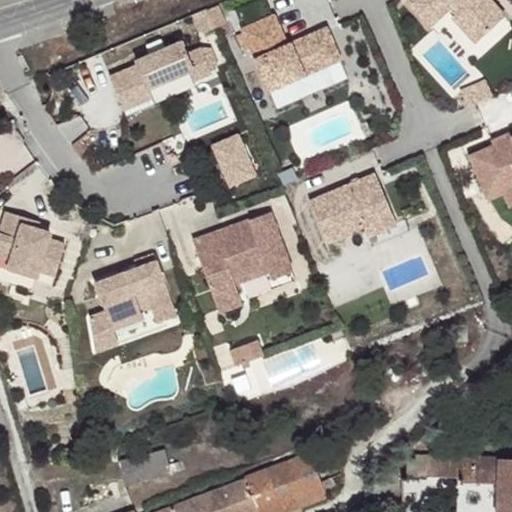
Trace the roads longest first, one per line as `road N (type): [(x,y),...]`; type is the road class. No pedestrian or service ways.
road 1 (unclassified): [(0,43),(75,178),(97,195),(126,198),(165,183)]
road 2 (unclassified): [(369,0),(428,139)]
